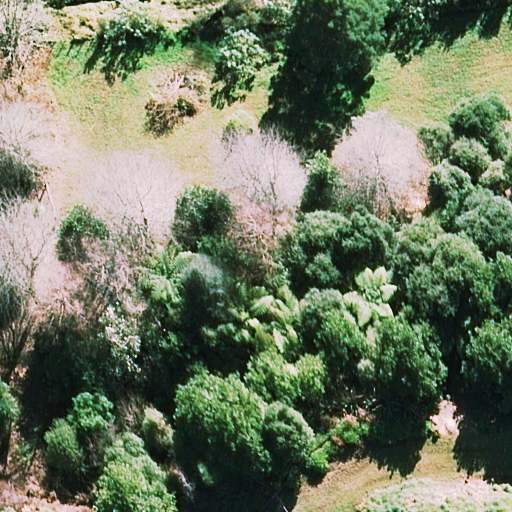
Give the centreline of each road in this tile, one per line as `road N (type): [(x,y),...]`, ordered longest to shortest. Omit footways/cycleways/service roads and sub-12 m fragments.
road 1 (track): [(511,104),(0,255)]
road 2 (track): [(295,511),(368,469),(414,456),(511,454)]
